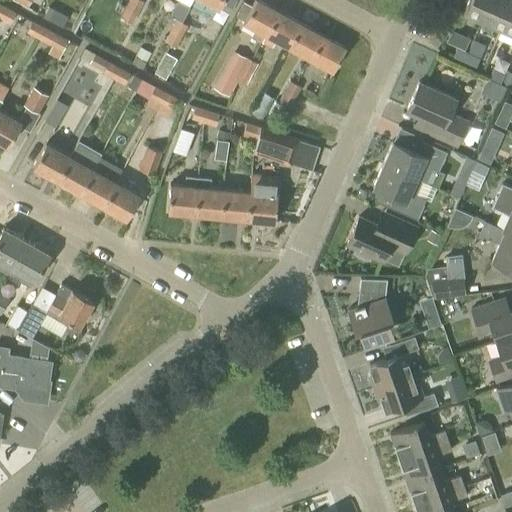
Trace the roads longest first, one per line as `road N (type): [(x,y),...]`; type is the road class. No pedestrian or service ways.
road 1 (residential): [(226,322),(0,508)]
road 2 (residential): [(226,322),(0,191)]
road 3 (residential): [(393,44),(290,277)]
road 4 (residential): [(290,277),(357,464)]
road 5 (residential): [(357,464),(221,511)]
